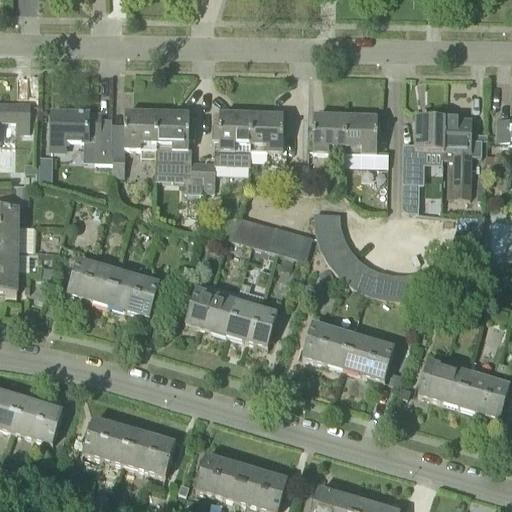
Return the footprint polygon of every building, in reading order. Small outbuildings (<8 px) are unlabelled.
[(0,108),(0,126),(15,127),(15,137),(30,137),(30,109),(28,109),(0,108)] [(51,118),(51,145),(63,146),(63,148),(88,148),(89,134),(99,134),(99,119),(51,118)] [(125,118),(124,155),(142,155),(142,149),(157,149),(158,119),(125,118)] [(188,155),(189,145),(194,145),(194,132),(189,132),(189,120),(158,119),(157,149),(156,187),(183,187),(183,199),(202,200),(202,197),(203,167),(190,167),(190,155),(188,155)] [(219,120),(219,133),(212,133),(212,146),(219,146),(219,156),(234,156),(234,150),(251,150),(251,121),(219,120)] [(251,121),(251,150),(267,150),(267,157),(282,158),(283,121),(251,121)] [(345,153),(346,123),(313,122),(312,159),(329,159),(329,153),(345,153)] [(361,154),(361,160),(361,173),(387,173),(387,160),(376,160),(377,123),(346,123),(345,153),(361,154)] [(424,158),(442,158),(443,158),(443,125),(415,124),(415,125),(414,125),(414,130),(415,130),(415,152),(402,151),(401,214),(418,214),(419,171),(424,172),(424,158)] [(471,125),(443,125),(443,158),(442,158),(442,166),(454,167),(453,205),(469,205),(470,163),(481,163),(482,146),(471,146),(471,125)] [(497,127),(497,149),(511,149),(511,146),(511,126),(496,126),(496,127),(497,127)] [(499,175),(499,161),(487,161),(487,174),(499,175)] [(123,183),(124,162),(112,162),(111,183),(123,183)] [(52,188),(52,163),(39,163),(39,187),(52,188)] [(203,167),(202,197),(214,197),(214,168),(203,167)] [(297,170),(284,169),(283,199),(297,199),(297,170)] [(25,170),(25,180),(38,180),(38,170),(25,170)] [(297,199),(307,199),(308,170),(297,170),(297,199)] [(483,206),(484,185),(476,184),(475,205),(483,206)] [(29,211),(30,194),(17,193),(15,210),(29,211)] [(0,213),(0,256),(18,257),(36,258),(36,234),(18,234),(19,214),(0,213)] [(315,240),(341,235),(339,222),(314,222),(314,228),(315,237),(315,240)] [(233,247),(240,224),(236,223),(236,224),(227,224),(221,244),(233,247)] [(252,227),(240,224),(233,247),(246,251),(252,227)] [(457,237),(481,242),(485,225),(459,224),(457,237)] [(264,231),(252,227),(246,251),(258,254),(264,231)] [(258,254),(269,257),(276,234),(264,231),(258,254)] [(288,237),(276,234),(269,257),(282,261),(288,237)] [(317,246),(320,257),(344,247),(341,236),(341,235),(315,240),(317,246)] [(300,241),(288,237),(282,261),(294,264),(300,241)] [(479,251),(481,242),(457,237),(454,247),(453,249),(475,259),(479,251)] [(300,241),(294,264),(306,268),(312,244),(300,241)] [(328,272),(328,273),(349,258),(344,247),(320,257),(328,272)] [(471,268),(475,259),(453,249),(451,253),(446,259),(466,274),(471,268)] [(0,299),(16,300),(18,257),(0,256),(0,299)] [(337,284),(340,286),(357,268),(353,264),(349,258),(328,273),(332,278),(337,284)] [(463,278),(466,274),(446,259),(445,261),(438,268),(437,268),(454,287),(463,278)] [(292,266),(281,263),(278,272),(290,276),(292,266)] [(67,300),(108,312),(118,279),(77,266),(67,300)] [(357,268),(340,286),(344,290),(352,296),(354,297),(367,274),(358,268),(357,268)] [(439,298),(454,287),(437,268),(428,275),(427,275),(439,298)] [(52,282),(55,272),(46,270),(43,279),(52,282)] [(180,272),(177,282),(187,284),(189,275),(180,272)] [(318,277),(321,286),(331,283),(329,274),(318,277)] [(364,302),(370,304),(378,280),(370,276),(367,274),(354,297),(364,302)] [(438,298),(439,298),(427,275),(421,278),(415,280),(422,304),(428,303),(438,298)] [(118,279),(108,312),(149,324),(159,291),(118,279)] [(386,307),(387,307),(391,283),(385,283),(380,281),(378,280),(370,304),(375,306),(386,307)] [(417,306),(422,304),(415,280),(405,283),(403,283),(405,307),(417,306)] [(393,307),(405,307),(403,283),(392,284),(391,283),(387,307),(393,307)] [(239,295),(247,297),(249,290),(241,288),(239,295)] [(185,330),(225,342),(234,309),(194,297),(185,330)] [(225,342),(247,348),(267,354),(277,321),(234,309),(225,342)] [(26,315),(26,325),(36,325),(36,315),(26,315)] [(302,364),(342,376),(352,342),(311,331),(302,364)] [(342,376),(363,382),(384,388),(394,355),(352,342),(342,376)] [(417,402),(458,414),(468,380),(427,368),(417,402)] [(458,414),(479,420),(500,426),(509,392),(468,380),(458,414)] [(410,396),(402,394),(401,393),(398,402),(408,405),(410,396)] [(0,435),(11,439),(21,406),(0,399),(0,435)] [(52,451),(62,417),(21,406),(11,439),(52,451)] [(125,472),(135,439),(92,426),(83,460),(125,472)] [(175,450),(155,444),(135,439),(125,472),(165,484),(175,450)] [(236,508),(246,475),(205,463),(195,496),(236,508)] [(279,511),(287,487),(246,475),(236,508),(248,511),(279,511)] [(71,479),(61,476),(58,484),(67,487),(71,479)] [(182,490),(179,499),(187,501),(189,492),(182,490)] [(357,511),(359,508),(338,502),(318,496),(312,511),(357,511)]
